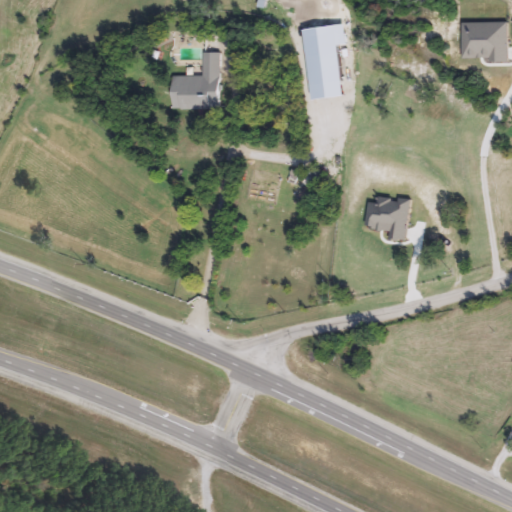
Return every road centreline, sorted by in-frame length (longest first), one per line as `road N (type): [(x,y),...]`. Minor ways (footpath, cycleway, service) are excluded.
road 1 (primary): [(511,498),(256,371)]
road 2 (primary): [(0,361),(216,448)]
road 3 (tertiary): [(511,282),(304,336)]
road 4 (primary): [(139,323),(0,273)]
road 5 (primary): [(216,448),(345,511)]
road 6 (primary): [(256,371),(139,323)]
